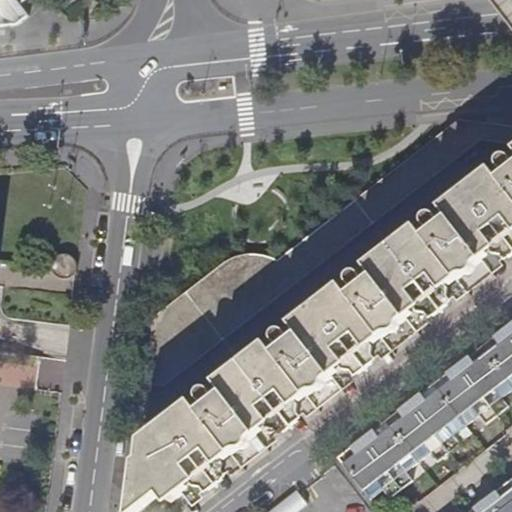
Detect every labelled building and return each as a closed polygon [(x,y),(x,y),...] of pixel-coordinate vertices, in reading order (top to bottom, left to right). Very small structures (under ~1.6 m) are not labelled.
[(0,0),(0,26),(18,25),(29,16),(21,5),(26,0),(0,0)] [(511,129),(459,121),(420,151),(365,195),(274,264),(266,260),(256,257),(247,257),(242,258),(233,260),(225,265),(154,318),(176,341),(149,360),(146,384),(164,386),(482,140),(511,144),(511,158),(511,159),(507,158),(504,159),(501,161),(500,165),(501,169),(507,177),(502,181),(495,174),(446,213),(451,220),(445,225),(439,219),(436,217),(430,218),(428,219),(426,224),(427,228),(433,234),(426,240),(420,232),(369,271),(375,279),(369,284),(363,277),(359,275),(354,276),(352,278),(350,282),(351,286),(357,293),(351,298),(345,290),(295,328),(301,337),(295,342),(290,335),(287,332),(284,331),(280,333),(277,335),(276,339),(277,343),(282,351),(277,355),(270,348),(219,387),(224,395),(219,399),(213,392),(210,391),(207,391),(205,392),(202,396),(202,399),(203,402),(208,408),(201,413),(195,406),(144,445),(151,453),(139,462),(136,464),(129,511),(139,511),(160,496),(168,506),(511,238),(511,129)] [(274,264),(365,195),(361,189),(354,181),(346,187),(324,159),(279,196),(271,187),(249,204),(255,214),(235,230),(256,257),(266,260),(274,264)] [(77,272),(78,267),(77,261),(74,258),(71,256),(66,254),(62,255),(58,256),(54,261),(53,265),(53,267),(54,271),(56,275),(59,277),(62,278),(65,279),(69,278),(72,276),(75,274),(77,272)] [(154,318),(149,360),(176,341),(154,318)] [(511,337),(507,331),(495,339),(500,345),(487,356),(511,387),(511,337)] [(3,382),(37,388),(42,358),(9,352),(3,382)] [(471,357),(458,368),(497,417),(510,407),(504,400),(511,394),(511,387),(487,356),(477,364),(471,357)] [(486,426),(497,417),(458,368),(447,376),(452,383),(441,391),(469,428),(481,419),(486,426)] [(423,395),(411,404),(449,454),(462,445),(456,438),(469,428),(441,391),(428,401),(423,395)] [(437,463),(449,454),(411,404),(399,413),(403,419),(391,429),(420,465),(432,456),(437,463)] [(376,430),(363,440),(402,490),(415,480),(410,473),(420,465),(391,429),(381,437),(376,430)] [(343,465),(372,502),(385,492),(391,499),(402,490),(363,440),(351,448),(356,455),(343,465)] [(139,462),(151,453),(144,445),(142,445),(139,462)] [(296,511),(306,505),(296,491),(268,511),(296,511)] [(511,511),(511,491),(503,499),(498,493),(485,502),(493,511),(511,511)] [(493,511),(485,502),(474,511),(493,511)]
